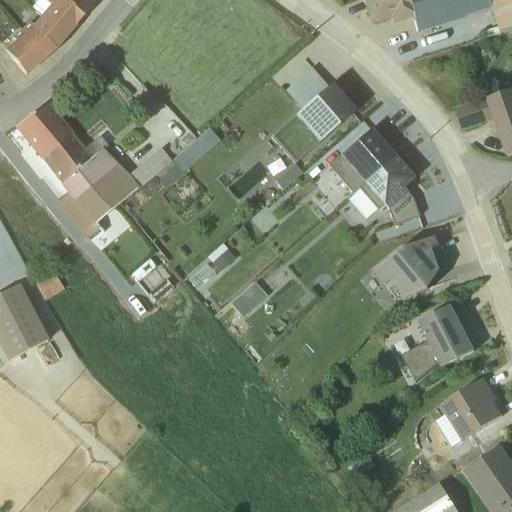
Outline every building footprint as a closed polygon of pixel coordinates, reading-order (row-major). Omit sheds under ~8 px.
[(81,20),(57,0),(38,0),(30,10),(40,18),(64,39),(81,20)] [(57,0),(81,20),(89,9),(85,5),(87,2),(84,0),(57,0)] [(493,15),(493,14),(488,0),(360,0),(359,1),(368,28),(387,23),(390,29),(409,24),(415,40),(493,15)] [(511,0),(489,0),(502,40),(511,36),(511,0)] [(28,25),(18,33),(44,59),(64,39),(40,18),(31,28),(28,25)] [(44,59),(18,33),(10,40),(14,44),(4,53),(24,77),(44,59)] [(281,97),(298,116),(324,93),(308,74),(281,97)] [(269,141),(292,168),(351,117),(328,90),(324,93),(298,116),(269,141)] [(511,95),(455,115),(462,134),(495,123),(509,162),(511,160),(511,95)] [(71,137),(44,106),(14,129),(40,162),(71,137)] [(217,147),(206,134),(168,167),(166,165),(150,179),(162,193),(217,147)] [(391,162),(367,135),(326,171),(349,198),(356,192),(391,162)] [(40,162),(93,228),(166,165),(157,154),(125,180),(93,142),(82,151),(71,137),(40,162)] [(410,184),(391,162),(356,192),(374,212),(377,209),(384,215),(385,214),(391,231),(415,222),(409,204),(399,193),(410,184)] [(279,196),(298,179),(291,170),(272,187),(279,196)] [(372,275),(385,292),(398,288),(404,303),(429,294),(425,281),(441,276),(429,243),(393,256),(395,262),(372,275)] [(223,249),(208,264),(220,275),(234,260),(223,249)] [(187,284),(196,294),(215,277),(206,267),(187,284)] [(31,281),(43,303),(61,293),(49,271),(31,281)] [(47,342),(18,286),(0,295),(0,353),(5,364),(47,342)] [(251,288),(228,310),(239,323),(263,301),(251,288)] [(442,373),(475,356),(452,311),(419,328),(418,328),(428,347),(403,360),(417,387),(439,369),(442,373)] [(441,411),(462,446),(502,421),(494,406),(498,404),(484,383),(441,411)] [(488,511),(511,511),(511,466),(501,450),(464,476),(488,511)] [(455,511),(440,488),(402,511),(455,511)]
